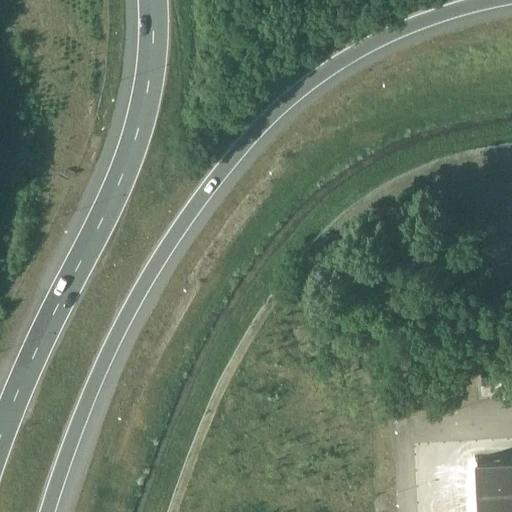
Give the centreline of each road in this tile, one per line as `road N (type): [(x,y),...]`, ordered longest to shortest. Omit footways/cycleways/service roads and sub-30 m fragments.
road 1 (motorway): [(47,511),(80,421),(162,255),(247,140),(327,70),(384,38),(506,0)]
road 2 (motorway): [(151,0),(145,99),(118,183),(0,439)]
